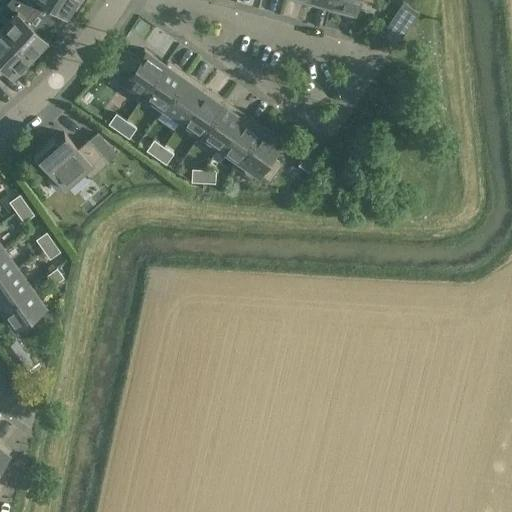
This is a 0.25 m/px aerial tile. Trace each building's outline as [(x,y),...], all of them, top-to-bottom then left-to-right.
[(15,12),(0,27),(0,29),(29,57),(34,52),(37,55),(49,43),(25,20),(33,10),(20,0),(8,0),(6,3),(15,12)] [(20,0),(33,10),(40,0),(43,0),(69,17),(79,2),(75,0),(20,0)] [(329,9),(331,0),(315,0),(314,5),(329,9)] [(331,0),(329,9),(344,13),(346,9),(354,11),(356,0),(331,0)] [(418,12),(403,1),(390,20),(405,30),(418,12)] [(0,62),(16,78),(28,65),(24,62),(29,57),(0,29),(0,62)] [(140,101),(144,95),(144,94),(165,64),(144,49),(143,50),(145,51),(140,58),(127,50),(115,68),(116,68),(117,66),(128,74),(119,87),(140,101)] [(144,95),(162,107),(187,73),(174,64),(171,68),(165,64),(144,94),(144,95)] [(187,73),(162,107),(181,120),(202,90),(197,86),(199,82),(187,73)] [(202,90),(181,120),(200,133),(224,99),(211,90),(208,94),(202,90)] [(224,99),(200,133),(218,146),(240,116),(234,112),(237,108),(224,99)] [(118,131),(126,120),(115,113),(108,123),(118,131)] [(218,146),(236,159),(237,159),(261,125),(248,116),(245,120),(240,116),(218,146)] [(136,127),(126,120),(118,131),(129,138),(136,127)] [(274,134),(261,125),(237,159),(236,159),(232,165),(252,180),(257,173),(271,183),(272,182),(269,180),(280,163),(269,155),(278,143),(271,138),(274,134)] [(77,148),(64,132),(63,133),(65,136),(58,142),(53,136),(32,154),(50,174),(54,171),(65,184),(63,185),(64,186),(83,170),(89,178),(108,162),(88,138),(77,148)] [(156,157),(163,146),(154,139),(146,150),(156,157)] [(173,153),(163,146),(156,157),(166,164),(173,153)] [(316,163),(305,155),(298,165),(309,173),(316,163)] [(203,182),(203,169),(191,168),(191,181),(203,182)] [(203,169),(203,182),(215,183),(216,170),(203,169)] [(9,201),(16,211),(27,204),(19,193),(9,201)] [(34,214),(27,204),(16,211),(23,222),(34,214)] [(42,249),(53,241),(46,231),(35,239),(42,249)] [(60,251),(53,241),(42,249),(49,258),(60,251)] [(0,278),(17,267),(4,248),(0,250),(0,278)] [(0,306),(30,285),(17,267),(0,278),(0,306)] [(56,268),(46,275),(53,285),(63,278),(56,268)] [(44,305),(30,285),(0,306),(0,315),(5,322),(9,320),(14,326),(44,305)] [(15,340),(5,348),(21,370),(32,363),(15,340)]
